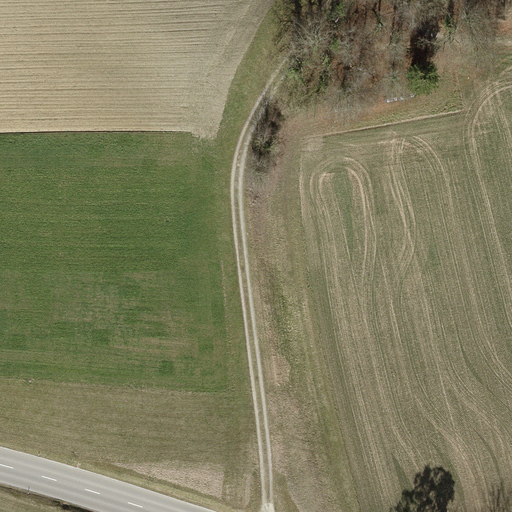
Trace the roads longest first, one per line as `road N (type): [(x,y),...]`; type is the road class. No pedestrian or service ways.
road 1 (track): [(334,0),(250,131),(239,172),(269,511)]
road 2 (tertiary): [(156,511),(0,464)]
